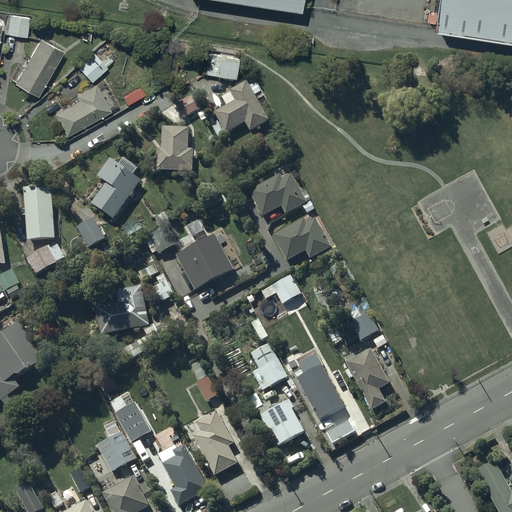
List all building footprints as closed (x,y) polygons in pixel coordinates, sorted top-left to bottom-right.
[(511,0),(436,0),(435,9),(436,10),(435,20),(511,31),(511,0)] [(29,17),(7,14),(4,33),(26,37),(29,20),(32,21),(33,16),(30,15),(29,17)] [(63,51),(40,38),(29,57),(25,54),(11,79),(15,81),(14,83),(38,96),(63,51)] [(207,52),(204,73),(235,78),(238,55),(221,52),(220,54),(207,52)] [(94,53),(78,67),(91,82),(106,68),(106,67),(112,61),(108,57),(102,62),(94,53)] [(250,88),(247,83),(230,92),(231,94),(223,99),(227,107),(215,115),(227,135),(246,124),(252,133),(258,129),(258,131),(262,129),(261,128),(270,123),(258,101),(265,97),(257,84),(250,88)] [(77,100),(53,114),(65,136),(71,133),(73,137),(108,117),(106,114),(116,108),(109,94),(107,95),(101,85),(97,88),(95,84),(75,95),(77,100)] [(201,110),(193,96),(177,107),(184,120),(201,110)] [(189,151),(189,129),(163,129),(163,150),(158,150),(158,173),(193,173),(193,151),(189,151)] [(125,170),(111,160),(97,178),(107,185),(103,190),(100,188),(91,201),(94,203),(92,205),(114,221),(143,182),(133,176),(137,170),(130,164),(125,170)] [(280,175),(249,192),(263,218),(282,208),(285,214),(310,200),(305,191),(301,193),(291,174),(282,179),(280,175)] [(52,188),(24,190),(28,242),(56,240),(52,188)] [(94,219),(77,229),(89,250),(106,240),(94,219)] [(306,219),(274,238),(288,263),(306,252),(311,260),(331,249),(315,221),(309,224),(306,219)] [(154,255),(158,253),(160,256),(178,245),(170,231),(147,244),(154,255)] [(235,272),(216,237),(193,249),(189,242),(177,248),(181,256),(177,258),(186,275),(182,277),(188,288),(192,285),(196,293),(235,272)] [(36,255),(27,260),(36,277),(58,265),(58,264),(65,260),(58,246),(50,251),(48,248),(40,252),(35,254),(36,255)] [(156,266),(139,273),(143,282),(159,274),(156,266)] [(0,300),(5,298),(3,294),(6,292),(11,301),(22,296),(17,287),(20,285),(13,272),(0,278),(0,300)] [(175,297),(164,275),(157,279),(161,286),(147,293),(154,308),(175,297)] [(302,296),(291,277),(274,287),(273,286),(262,292),(266,301),(277,295),(283,306),(302,296)] [(119,304),(96,309),(102,337),(135,330),(135,334),(142,333),(141,330),(150,328),(142,288),(117,293),(119,304)] [(379,333),(369,315),(351,325),(361,343),(379,333)] [(0,403),(2,402),(5,407),(11,403),(8,398),(21,390),(15,382),(45,361),(41,356),(50,350),(28,318),(0,338),(0,403)] [(260,321),(252,325),(262,343),(269,339),(260,321)] [(144,330),(147,337),(119,353),(126,364),(169,339),(161,325),(150,328),(144,330)] [(391,385),(372,351),(347,364),(372,412),(387,404),(380,391),(391,385)] [(303,368),(294,373),(321,423),(345,410),(318,359),(312,363),(313,364),(303,369),(303,368)] [(268,365),(269,366),(253,374),(263,392),(288,379),(279,361),(271,365),(270,363),(268,365)] [(202,364),(193,369),(199,381),(208,377),(202,364)] [(211,378),(197,385),(207,404),(221,397),(211,378)] [(264,408),(257,395),(254,396),(254,395),(247,399),(254,413),(264,408)] [(123,398),(111,404),(117,415),(116,415),(132,444),(151,433),(147,425),(150,424),(151,426),(155,424),(154,421),(157,419),(146,399),(129,408),(123,398)] [(290,402),(261,419),(278,449),(305,434),(293,411),(294,411),(290,402)] [(235,446),(217,413),(196,425),(201,434),(194,438),(215,478),(238,465),(230,449),(235,446)] [(111,440),(98,447),(112,475),(138,461),(123,433),(122,434),(116,423),(105,428),(111,440)] [(210,492),(185,447),(176,452),(174,449),(160,456),(164,465),(163,465),(177,490),(171,493),(179,508),(210,492)] [(511,511),(511,492),(496,463),(477,473),(498,511),(511,511)] [(84,469),(71,475),(81,494),(94,488),(84,469)] [(134,478),(103,495),(112,511),(142,511),(150,508),(134,478)] [(40,511),(44,510),(31,486),(29,487),(27,484),(17,489),(20,493),(18,494),(27,511),(40,511)] [(58,493),(49,498),(55,510),(64,505),(58,493)] [(92,511),(87,502),(68,511),(92,511)]
